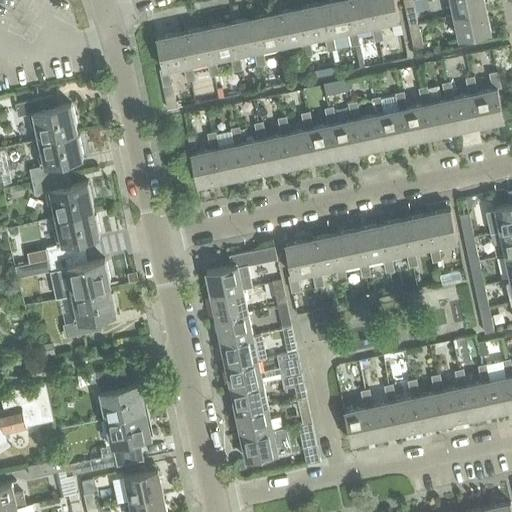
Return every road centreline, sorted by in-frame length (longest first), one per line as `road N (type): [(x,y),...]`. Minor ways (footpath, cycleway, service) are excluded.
road 1 (residential): [(155,234),(511,161)]
road 2 (residential): [(213,504),(511,440)]
road 3 (residential): [(213,504),(155,234)]
road 4 (residential): [(155,234),(106,10)]
